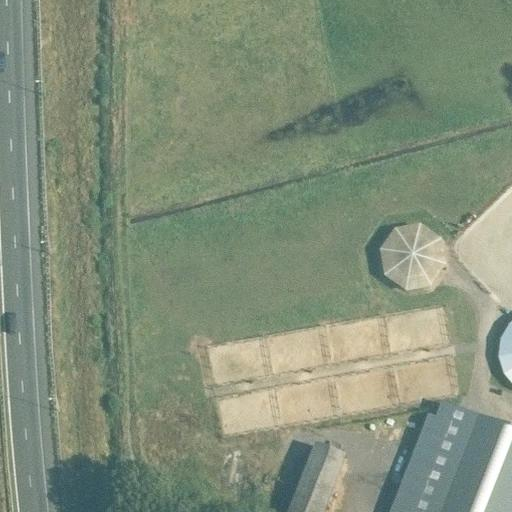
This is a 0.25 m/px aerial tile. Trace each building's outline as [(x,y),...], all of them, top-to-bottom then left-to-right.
[(452,448),(432,391),(381,408),(401,466),(452,448)] [(442,511),(511,511),(511,434),(477,421),(442,511)] [(291,502),(318,511),(322,511),(350,436),(319,425),(291,502)] [(364,430),(364,453),(377,453),(377,430),(364,430)] [(384,455),(380,468),(407,477),(411,464),(384,455)]
